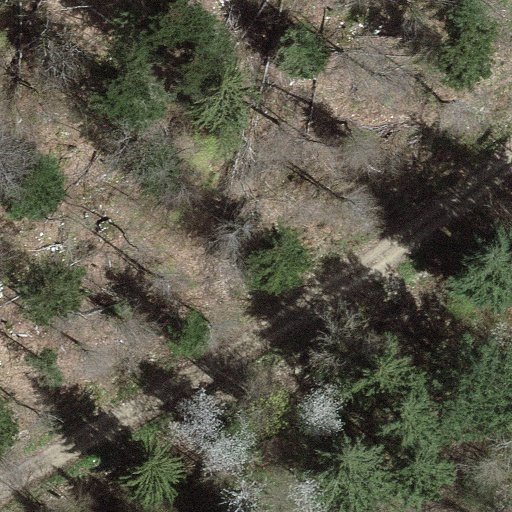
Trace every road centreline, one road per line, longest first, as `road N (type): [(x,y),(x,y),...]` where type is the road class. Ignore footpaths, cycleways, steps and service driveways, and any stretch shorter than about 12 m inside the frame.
road 1 (track): [(0,487),(244,352),(511,171)]
road 2 (track): [(511,387),(430,511)]
